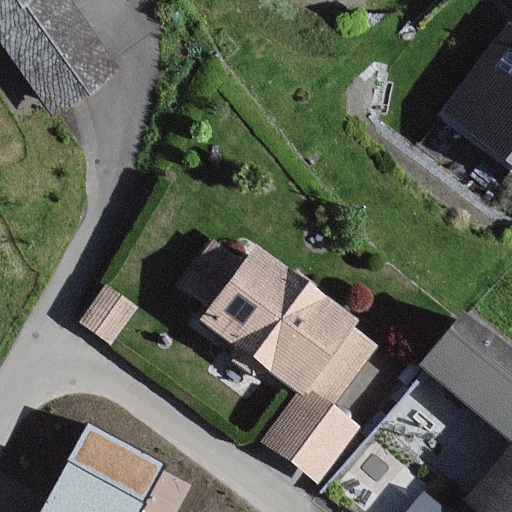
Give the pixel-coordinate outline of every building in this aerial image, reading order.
[(0,0),(0,28),(54,106),(110,67),(63,0),(0,0)] [(511,37),(502,30),(436,116),(511,174),(511,37)] [(242,272),(210,248),(176,291),(203,312),(190,329),(291,405),(257,449),(313,491),(356,435),(324,411),(371,350),(251,259),(242,272)] [(511,511),(511,363),(464,323),(421,375),(508,448),(461,504),(470,511),(511,511)] [(132,511),(157,468),(90,431),(45,511),(132,511)] [(419,487),(404,511),(456,511),(458,510),(419,487)]
